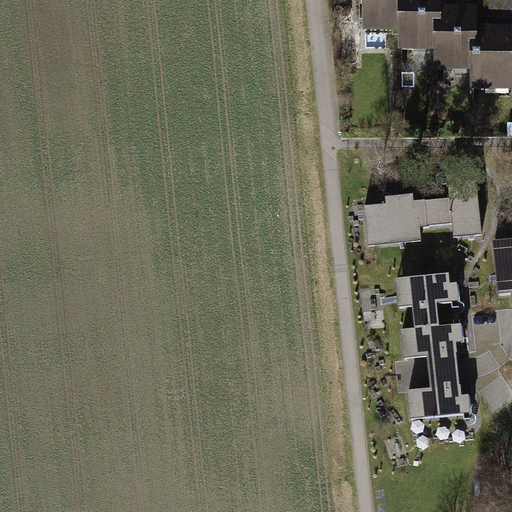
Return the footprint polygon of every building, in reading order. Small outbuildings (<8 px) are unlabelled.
[(364,0),(365,19),(402,19),(402,0),(364,0)] [(437,0),(402,0),(402,19),(402,39),(438,39),(438,2),(437,0)] [(480,2),(480,13),(480,16),(511,16),(510,1),(480,2)] [(450,2),(438,2),(438,39),(438,58),(473,58),(474,13),(474,11),(450,11),(450,2)] [(480,13),(474,13),(473,58),(473,78),(511,78),(511,16),(480,16),(480,13)] [(427,203),(364,209),(367,234),(429,228),(429,226),(452,224),(452,226),(480,223),(476,183),(448,186),(450,202),(427,204),(427,203)] [(452,304),(449,276),(409,280),(412,308),(414,308),(416,330),(415,330),(417,359),(429,358),(432,390),(421,391),(424,419),(463,415),(460,387),(459,387),(455,355),(457,355),(454,327),(439,328),(436,305),(452,304)]
